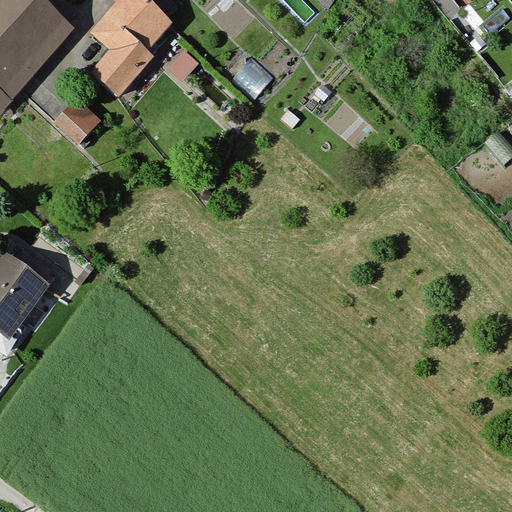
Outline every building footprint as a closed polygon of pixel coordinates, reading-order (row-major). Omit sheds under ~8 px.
[(31,0),(0,0),(0,110),(68,31),(31,0)] [(137,0),(127,0),(95,36),(115,54),(95,77),(120,98),(153,61),(146,55),(170,28),(163,22),(141,3),(137,0)] [(168,0),(143,0),(141,3),(163,22),(177,8),(168,0)] [(315,0),(329,11),(335,0),(315,0)] [(185,54),(169,72),(183,84),(199,65),(185,54)] [(251,61),(232,82),(254,101),(273,79),(251,61)] [(323,87),(315,96),(323,102),(331,93),(323,87)] [(77,105),(56,127),(78,147),(98,124),(77,105)] [(288,113),(281,121),(293,131),(300,122),(288,113)] [(511,148),(500,134),(486,145),(505,168),(511,162),(511,148)] [(3,257),(0,261),(0,337),(9,344),(47,291),(41,287),(52,272),(20,249),(11,262),(3,257)]
